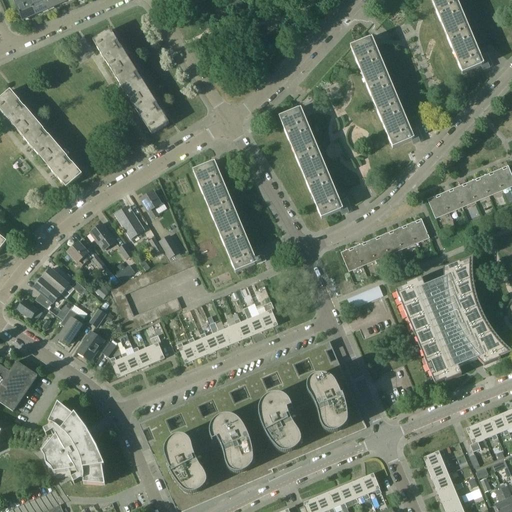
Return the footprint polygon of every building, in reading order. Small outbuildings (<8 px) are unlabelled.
[(35,16),(48,10),(43,0),(30,0),(29,1),(35,16)] [(61,5),(59,0),(43,0),(48,10),(61,5)] [(431,0),(462,75),(482,67),(484,71),(489,69),(485,60),(480,62),(453,0),(431,0)] [(22,22),(35,16),(29,1),(16,6),(22,22)] [(113,73),(130,62),(110,31),(93,42),(101,54),(100,54),(105,62),(106,62),(113,73)] [(393,149),(412,141),(414,146),(420,143),(416,134),(410,136),(370,40),(350,48),(393,149)] [(125,93),(132,104),(149,93),(130,62),(113,73),(120,84),(119,85),(124,93),(125,93)] [(35,120),(20,103),(11,92),(0,100),(0,110),(4,116),(10,123),(19,133),(35,120)] [(149,93),(132,104),(139,115),(139,116),(144,124),(144,123),(152,135),(169,125),(149,93)] [(299,111),(299,110),(279,118),(321,220),(341,212),(343,216),(348,214),(344,204),(339,207),(299,111)] [(34,151),(43,161),(58,148),(35,120),(19,133),(28,144),(27,144),(33,151),(34,151)] [(51,172),(57,179),(58,179),(66,189),(82,176),(58,148),(43,161),(51,172)] [(253,259),(217,173),(213,164),(193,172),(236,274),(259,264),(259,265),(268,261),(267,257),(261,256),(253,259)] [(494,173),(495,175),(502,192),(511,188),(511,176),(508,167),(508,169),(501,172),(500,170),(494,173)] [(502,192),(495,175),(488,178),(487,176),(481,178),(482,180),(489,198),(502,192)] [(467,184),(468,186),(476,203),(489,198),(482,180),(475,183),(474,181),(467,184)] [(454,189),(455,192),(462,209),(476,203),(468,186),(461,189),(460,187),(454,189)] [(441,195),(442,197),(449,214),(462,209),(455,192),(448,195),(447,192),(441,195)] [(153,193),(141,200),(143,203),(142,204),(145,208),(146,207),(153,220),(158,216),(154,210),(161,205),(153,193)] [(449,214),(442,197),(434,200),(434,198),(427,201),(436,220),(449,214)] [(129,208),(116,216),(131,240),(144,232),(129,208)] [(407,226),(408,228),(416,245),(429,239),(421,220),(422,222),(414,225),(414,223),(407,226)] [(104,252),(116,242),(102,225),(90,234),(104,252)] [(416,245),(408,228),(401,231),(400,229),(394,231),(395,234),(402,251),(416,245)] [(381,237),(382,239),(389,256),(402,251),(395,234),(388,237),(387,234),(381,237)] [(170,237),(159,244),(170,261),(181,254),(170,237)] [(155,239),(149,242),(158,256),(163,253),(155,239)] [(368,245),(376,262),(389,256),(382,239),(374,242),(374,240),(367,243),(368,245)] [(70,252),(68,254),(81,268),(90,260),(87,256),(88,255),(79,244),(74,249),(73,248),(69,251),(70,252)] [(125,245),(119,250),(126,260),(132,255),(125,245)] [(354,248),(355,250),(362,267),(376,262),(368,245),(361,248),(360,246),(354,248)] [(362,267),(355,250),(348,253),(347,251),(341,254),(349,273),(362,267)] [(189,269),(195,266),(190,255),(185,257),(189,269)] [(179,260),(184,271),(189,269),(185,257),(179,260)] [(100,260),(95,264),(103,273),(108,269),(100,260)] [(174,262),(179,273),(184,271),(179,260),(174,262)] [(472,367),(476,363),(474,361),(477,360),(484,366),(500,360),(500,359),(499,358),(509,354),(507,353),(499,344),(497,342),(488,330),(481,318),(476,304),(472,292),(472,290),(470,278),(470,275),(470,262),(470,260),(460,264),(459,263),(460,263),(460,262),(444,269),(444,279),(425,287),(458,368),(468,363),(472,367)] [(168,264),(173,276),(179,273),(174,262),(168,264)] [(163,267),(168,278),(173,276),(168,264),(163,267)] [(158,269),(162,280),(168,278),(163,267),(158,269)] [(152,272),(157,283),(162,280),(158,269),(152,272)] [(43,280),(61,295),(69,286),(51,270),(49,273),(47,271),(43,276),(45,277),(43,280)] [(109,271),(104,275),(112,284),(117,280),(109,271)] [(128,278),(123,271),(116,276),(121,283),(128,278)] [(147,274),(152,285),(157,283),(152,272),(147,274)] [(141,276),(146,287),(152,285),(147,274),(141,276)] [(136,279),(141,290),(146,287),(141,276),(136,279)] [(425,287),(421,278),(405,285),(405,286),(406,286),(406,287),(396,291),(435,385),(445,381),(446,382),(445,382),(445,383),(462,376),(458,368),(425,287)] [(131,281),(135,292),(141,290),(136,279),(131,281)] [(61,295),(43,280),(41,282),(39,281),(35,286),(37,287),(35,289),(53,305),(61,295)] [(125,283),(130,295),(135,292),(131,281),(125,283)] [(77,283),(73,288),(82,295),(86,291),(77,283)] [(110,290),(125,297),(130,295),(125,283),(110,290)] [(100,287),(95,292),(104,300),(108,295),(100,287)] [(379,287),(348,300),(352,310),(383,297),(379,287)] [(125,297),(110,290),(117,306),(127,302),(125,297)] [(177,299),(172,302),(176,312),(182,310),(177,299)] [(25,301),(17,311),(31,321),(31,320),(36,324),(43,314),(38,311),(38,310),(25,301)] [(127,302),(117,306),(119,312),(130,307),(127,302)] [(166,304),(171,314),(176,312),(172,302),(166,304)] [(166,304),(161,306),(166,317),(171,314),(166,304)] [(260,316),(266,332),(278,327),(272,312),(274,311),(271,304),(263,307),(266,314),(260,316)] [(166,317),(161,306),(156,309),(160,319),(166,317)] [(122,317),(132,312),(130,307),(119,312),(122,317)] [(150,311),(155,321),(160,319),(156,309),(150,311)] [(65,329),(58,339),(57,341),(65,346),(66,345),(68,346),(82,326),(80,325),(84,320),(70,311),(61,326),(65,329)] [(99,311),(90,324),(97,328),(106,316),(99,311)] [(145,313),(149,324),(155,321),(150,311),(145,313)] [(128,333),(134,318),(132,312),(122,317),(128,333)] [(139,316),(144,326),(149,324),(145,313),(139,316)] [(266,332),(260,316),(253,319),(251,315),(246,317),(248,321),(254,336),(266,332)] [(134,318),(128,333),(144,326),(139,316),(134,318)] [(236,326),(243,341),(254,336),(248,321),(241,324),(239,320),(235,322),(236,326)] [(50,324),(45,321),(40,327),(45,331),(50,324)] [(209,326),(212,332),(213,336),(220,351),(231,346),(225,331),(218,334),(217,332),(218,331),(215,324),(209,326)] [(243,341),(236,326),(230,329),(228,325),(223,327),(225,331),(231,346),(243,341)] [(91,333),(78,353),(91,361),(104,342),(91,333)] [(220,351),(213,336),(207,338),(205,334),(200,336),(202,340),(208,356),(220,351)] [(153,346),(147,349),(153,365),(165,360),(159,345),(161,344),(158,337),(151,340),(153,346)] [(208,356),(202,340),(195,343),(193,339),(189,341),(190,345),(197,360),(208,356)] [(272,470),(367,429),(329,343),(139,425),(176,511),(183,511),(273,473),(272,470)] [(112,344),(103,355),(108,358),(116,347),(112,344)] [(197,360),(190,345),(184,348),(182,344),(177,346),(179,350),(185,365),(197,360)] [(153,365),(147,349),(139,352),(138,348),(133,350),(135,354),(142,370),(153,365)] [(123,359),(130,374),(142,370),(135,354),(128,357),(126,353),(122,355),(124,359),(123,359)] [(118,379),(130,374),(123,359),(117,362),(115,358),(110,360),(118,379)] [(0,403),(13,413),(38,377),(17,362),(10,372),(0,365),(0,403)] [(87,432),(87,431),(87,430),(81,424),(79,425),(72,419),(74,417),(67,411),(66,412),(67,412),(65,414),(56,409),(58,406),(57,406),(49,424),(52,425),(51,427),(44,431),(47,436),(54,432),(56,437),(53,441),(49,438),(48,439),(40,449),(45,459),(46,465),(51,469),(57,479),(70,477),(71,476),(70,472),(76,471),(78,476),(72,479),(71,480),(74,485),(75,484),(81,481),(84,481),(83,484),(103,486),(103,485),(100,485),(101,475),(103,475),(102,466),(99,466),(97,457),(99,456),(100,456),(97,448),(96,447),(94,448),(88,438),(86,437),(85,438),(83,434),(86,432),(87,432)] [(511,411),(501,416),(508,431),(511,429),(511,411)] [(501,416),(490,421),(496,436),(503,433),(505,437),(509,435),(508,431),(501,416)] [(490,421),(478,426),(485,441),(492,438),(493,442),(498,440),(496,436),(490,421)] [(478,444),(485,441),(478,426),(467,430),(473,445),(470,447),(473,454),(481,451),(478,444)] [(443,465),(440,458),(444,456),(442,451),(423,459),(428,471),(443,465)] [(475,456),(469,459),(474,470),(480,467),(475,456)] [(511,470),(508,461),(502,464),(507,475),(511,472),(511,470)] [(443,465),(428,471),(433,483),(448,476),(446,469),(449,468),(447,463),(443,465)] [(478,480),(488,476),(485,470),(476,474),(478,480)] [(452,475),(448,476),(433,483),(438,494),(453,488),(450,481),(454,479),(452,475)] [(381,495),(380,493),(373,476),(361,480),(368,496),(375,493),(376,497),(381,495)] [(368,496),(361,480),(350,485),(356,500),(363,497),(367,506),(371,504),(368,496)] [(477,487),(474,480),(468,482),(471,490),(477,487)] [(491,492),(487,480),(481,483),(485,494),(491,492)] [(350,485),(339,490),(345,505),(352,502),(353,506),(354,506),(355,510),(359,508),(358,504),(356,500),(350,485)] [(453,488),(438,494),(442,506),(458,499),(455,492),(459,491),(457,486),(453,488)] [(511,511),(511,497),(508,488),(501,490),(510,511),(511,511)] [(333,510),(340,507),(342,511),(347,511),(345,505),(339,490),(327,495),(333,510)] [(496,511),(510,511),(501,490),(495,493),(500,504),(494,506),(496,511)] [(327,495),(315,499),(320,511),(327,511),(329,511),(328,511),(334,511),(333,510),(327,495)] [(458,499),(442,506),(445,511),(459,511),(463,511),(460,504),(467,500),(466,496),(458,499)] [(320,511),(315,499),(304,504),(307,511),(320,511)]
